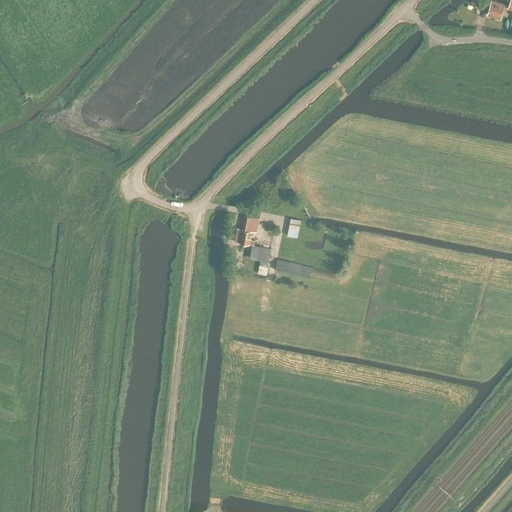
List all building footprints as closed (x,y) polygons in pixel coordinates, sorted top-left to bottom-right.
[(500,18),(505,3),(493,0),(491,0),(487,14),(500,18)] [(249,244),(250,243),(252,244),(250,257),(261,259),(269,261),(272,247),(255,244),(256,239),(250,238),(252,231),(257,232),(259,217),(244,214),(242,228),(237,227),(234,241),(249,244)] [(287,235),(298,236),(298,237),(301,219),(291,217),(287,235)] [(344,274),(291,261),(277,258),(275,268),(342,284),(344,274)] [(269,261),(261,259),(259,272),(267,274),(269,261)]
